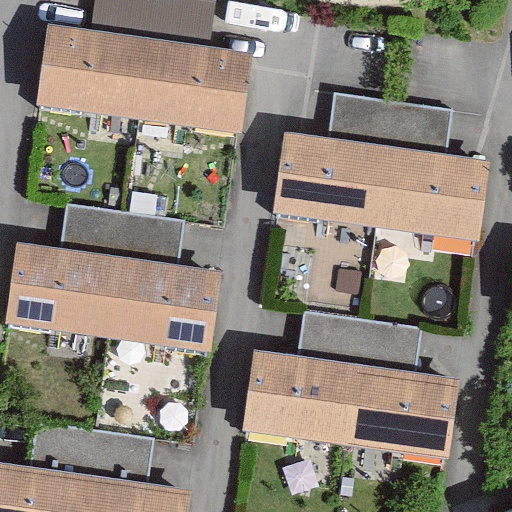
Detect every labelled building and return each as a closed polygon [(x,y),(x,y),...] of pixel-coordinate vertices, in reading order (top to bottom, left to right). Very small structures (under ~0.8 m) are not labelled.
[(173,0),(96,0),(92,31),(145,37),(208,45),(213,5),(173,0)] [(136,111),(145,37),(92,31),(54,26),(45,100),(136,111)] [(241,124),(250,50),(208,45),(145,37),(136,111),(241,124)] [(335,103),(329,145),(387,154),(444,162),(451,120),(335,103)] [(376,231),(387,154),(329,145),(293,140),(282,217),(376,231)] [(476,246),(488,169),(444,162),(387,154),(376,231),(476,246)] [(69,216),(65,255),(122,262),(179,269),(184,230),(69,216)] [(112,342),(122,262),(65,255),(25,250),(15,330),(112,342)] [(216,355),(226,275),(179,269),(122,262),(112,342),(216,355)] [(308,319),(301,364),(365,373),(413,380),(420,336),(308,319)] [(354,445),(365,373),(301,364),(267,359),(256,430),(354,445)] [(442,457),(453,386),(413,380),(365,373),(354,445),(442,457)] [(36,432),(30,476),(146,493),(152,449),(36,432)] [(0,511),(88,511),(92,485),(30,476),(0,471),(0,511)] [(186,511),(189,499),(146,493),(92,485),(88,511),(186,511)]
